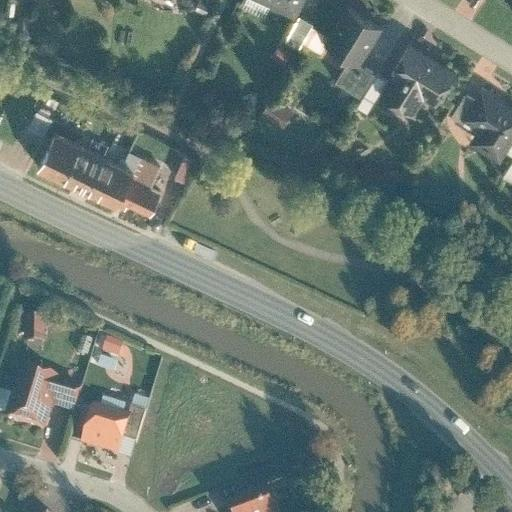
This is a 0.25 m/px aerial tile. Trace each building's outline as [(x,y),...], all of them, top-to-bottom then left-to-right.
[(299,0),(255,0),(292,17),(299,0)] [(376,23),(352,8),(329,44),(353,59),(376,23)] [(296,44),(310,21),(296,13),(283,36),(296,44)] [(290,51),(276,43),(270,55),(284,63),(290,51)] [(460,72),(413,44),(390,81),(383,95),(409,110),(418,94),(439,106),(460,72)] [(358,93),(371,70),(348,58),(335,79),(358,93)] [(350,108),(370,118),(383,95),(390,81),(371,70),(358,93),(350,108)] [(511,132),(511,102),(487,86),(476,100),(464,120),(482,132),(473,145),(495,159),(503,146),(511,132)] [(476,100),(461,91),(445,116),(460,125),(464,120),(476,100)] [(292,107),(273,96),(263,111),(283,123),(292,107)] [(511,132),(503,146),(511,151),(511,132)] [(121,167),(57,134),(41,166),(116,204),(120,197),(151,213),(162,192),(151,186),(163,163),(131,147),(121,167)] [(45,346),(43,316),(25,317),(28,348),(45,346)] [(84,387),(23,372),(9,425),(47,434),(52,414),(75,420),(84,387)] [(132,419),(92,407),(81,446),(121,458),(127,438),(132,419)] [(145,411),(135,408),(132,419),(127,438),(137,441),(145,411)] [(297,478),(289,460),(242,482),(251,500),(268,491),(297,478)] [(251,500),(227,507),(228,511),(275,511),(268,491),(251,500)]
